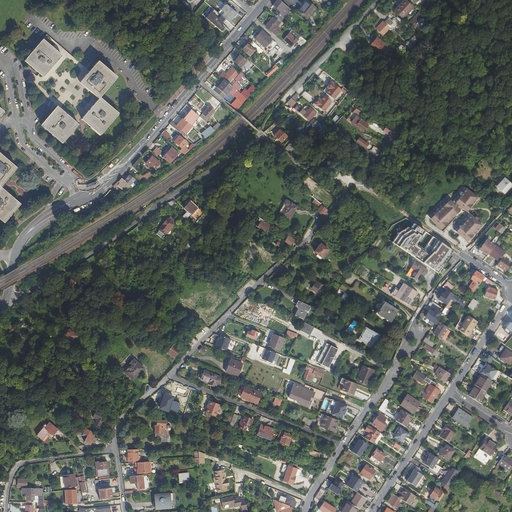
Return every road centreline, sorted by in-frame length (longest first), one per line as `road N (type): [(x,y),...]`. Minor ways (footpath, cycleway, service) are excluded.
road 1 (residential): [(396,131),(310,235),(167,376)]
road 2 (residential): [(86,194),(32,138),(16,69),(8,68),(21,143),(76,201)]
road 3 (unclassified): [(6,294),(24,293),(119,235),(263,135)]
road 4 (secondary): [(86,194),(122,167),(266,0)]
road 5 (unclassified): [(343,445),(167,376)]
road 6 (residential): [(116,451),(20,463),(6,511)]
road 7 (residential): [(450,392),(372,511)]
road 8 (residential): [(282,100),(378,0)]
road 9 (residential): [(343,445),(413,332)]
road 10 (secondary): [(6,294),(22,238),(76,201)]
